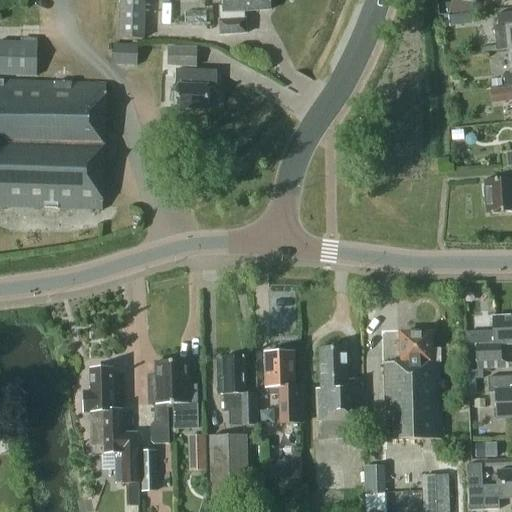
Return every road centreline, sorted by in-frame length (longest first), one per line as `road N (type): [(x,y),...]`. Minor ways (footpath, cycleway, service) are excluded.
road 1 (tertiary): [(0,289),(191,245),(275,244)]
road 2 (tertiary): [(275,244),(305,141),(380,0)]
road 3 (unclassified): [(275,244),(396,260),(511,262)]
